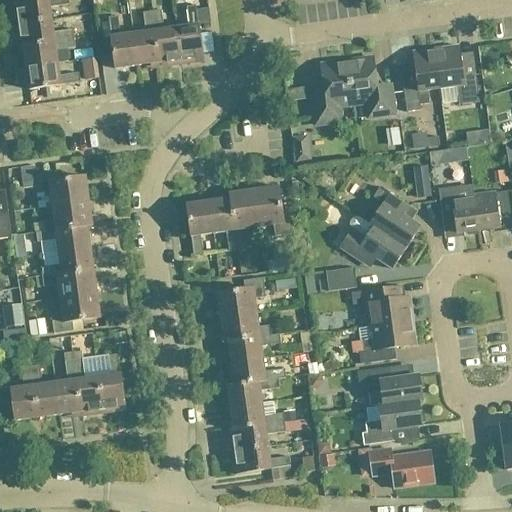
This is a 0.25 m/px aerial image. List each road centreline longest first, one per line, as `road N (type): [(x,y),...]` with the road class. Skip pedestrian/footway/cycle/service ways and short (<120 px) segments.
road 1 (unclassified): [(174,508),(172,363),(153,186),(164,154),(214,109)]
road 2 (residential): [(256,41),(511,10)]
road 3 (residential): [(479,399),(454,377),(445,292),(453,278),(485,265),(510,282),(511,294)]
road 4 (unclassified): [(75,114),(174,101),(214,109)]
road 5 (unclassified): [(174,508),(51,497)]
